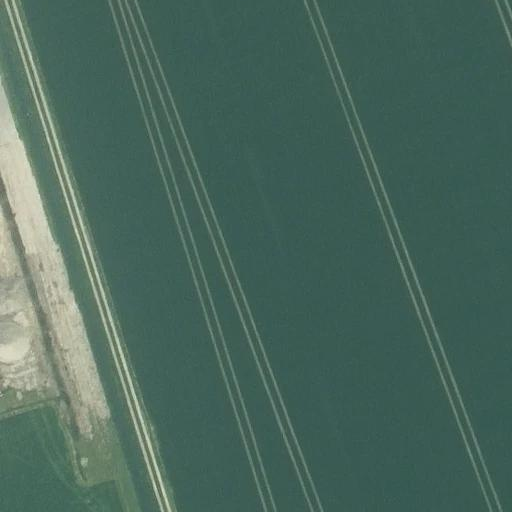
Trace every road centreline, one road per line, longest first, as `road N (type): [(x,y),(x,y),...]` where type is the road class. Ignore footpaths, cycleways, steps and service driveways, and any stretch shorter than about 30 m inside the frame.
road 1 (track): [(165,511),(8,0)]
road 2 (track): [(0,122),(108,444)]
